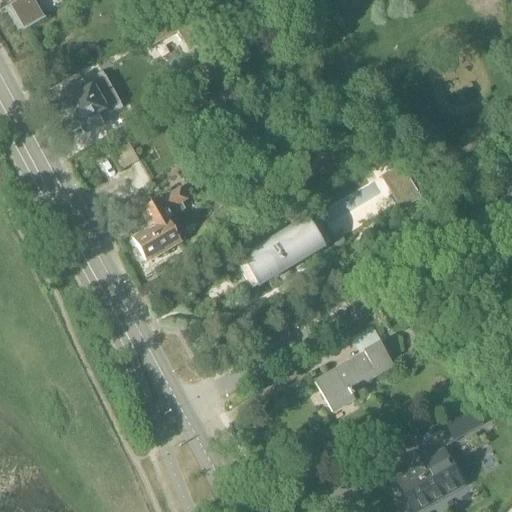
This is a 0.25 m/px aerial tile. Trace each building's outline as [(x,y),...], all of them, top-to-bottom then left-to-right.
[(42,16),(32,0),(0,0),(0,7),(8,2),(23,28),(42,16)] [(181,12),(167,20),(155,27),(143,34),(153,50),(161,64),(186,49),(199,42),(181,12)] [(82,89),(80,85),(74,88),(72,84),(63,88),(66,93),(60,96),(62,100),(55,104),(70,131),(78,127),(82,135),(102,124),(98,115),(106,111),(109,115),(121,108),(102,73),(89,80),(91,84),(82,89)] [(176,105),(183,117),(206,104),(199,91),(176,105)] [(400,212),(420,200),(400,165),(379,177),(400,212)] [(131,239),(145,263),(180,243),(166,220),(184,210),(180,204),(187,200),(180,188),(160,199),(159,199),(139,210),(150,228),(131,239)] [(256,288),(323,248),(307,220),(240,260),(256,288)] [(511,303),(499,284),(480,296),(495,320),(511,308),(511,303)] [(430,332),(429,332),(434,329),(428,318),(424,321),(423,320),(412,326),(419,338),(430,332)] [(380,343),(376,337),(371,328),(351,340),(360,356),(313,382),(330,413),(364,394),(359,386),(392,368),(379,344),(380,343)] [(442,420),(453,440),(479,425),(468,405),(442,420)] [(442,451),(394,479),(412,511),(417,511),(462,486),(442,451)]
